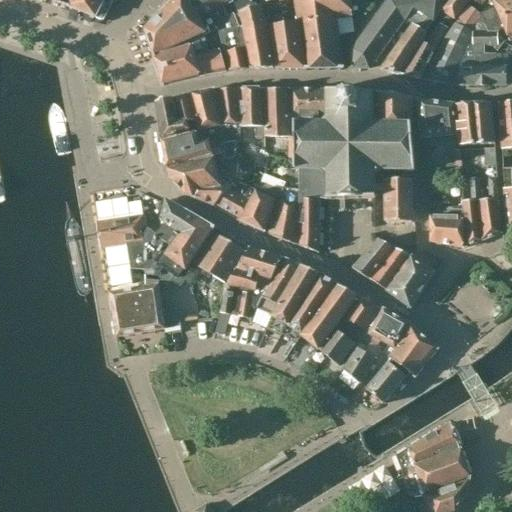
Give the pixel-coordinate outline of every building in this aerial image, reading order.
[(73,0),(69,8),(71,8),(71,11),(78,14),(81,12),(85,14),(85,17),(93,19),(95,18),(103,22),(114,0),(73,0)] [(174,0),(164,12),(163,11),(144,32),(153,59),(202,36),(218,30),(230,72),(251,70),(244,33),(245,33),(244,28),(241,23),(236,25),(233,17),(218,23),(213,11),(231,3),(229,0),(174,0)] [(254,9),(253,5),(250,0),(236,0),(231,3),(213,11),(218,23),(233,17),(236,25),(241,23),(238,14),(254,9)] [(350,0),(294,0),(296,10),(299,24),(305,70),(342,69),(335,19),(353,18),(350,0)] [(434,21),(441,11),(448,0),(405,0),(392,3),(356,52),(352,52),(352,69),(369,69),(413,7),(434,21)] [(448,0),(441,11),(454,20),(469,0),(448,0)] [(511,0),(492,0),(498,11),(485,16),(481,16),(470,7),(458,21),(473,28),(477,21),(485,26),(511,14),(511,0)] [(259,4),(253,5),(254,9),(238,14),(241,23),(244,28),(245,33),(244,33),(251,70),(273,70),(266,29),(259,4)] [(455,24),(472,33),(487,32),(498,32),(505,29),(510,42),(511,41),(511,14),(485,26),(477,21),(473,28),(458,21),(455,24)] [(276,70),(305,70),(299,24),(288,26),(270,29),(276,70)] [(424,82),(451,86),(467,47),(472,33),(455,24),(444,41),(424,82)] [(431,48),(421,44),(421,45),(421,44),(401,76),(421,81),(435,50),(448,30),(441,25),(430,44),(431,48)] [(381,71),(401,76),(421,44),(421,45),(421,44),(427,34),(413,26),(381,71)] [(504,44),(498,39),(498,32),(487,32),(472,33),(467,47),(451,86),(506,87),(505,68),(501,68),(501,55),(479,56),(479,47),(491,47),(498,52),(504,44)] [(226,73),(220,51),(208,54),(202,36),(153,59),(163,86),(163,87),(199,77),(226,73)] [(198,132),(205,130),(208,142),(209,147),(236,144),(241,142),(242,129),(240,129),(240,124),(238,90),(214,91),(189,96),(195,121),(198,132)] [(240,129),(242,129),(256,129),(256,138),(264,138),(264,128),(263,90),(238,90),(240,124),(240,129)] [(263,90),(265,128),(264,128),(264,138),(291,138),(290,119),(290,90),(263,90)] [(326,92),(290,90),(290,119),(309,119),(309,124),(323,124),(327,120),(326,92)] [(375,123),(373,123),(372,95),(326,92),(327,120),(323,124),(309,124),(295,124),(295,172),(299,172),(320,172),(327,175),(327,201),(339,201),(340,212),(350,212),(349,202),(374,199),(374,191),(385,191),(385,182),(408,181),(408,172),(414,172),(411,125),(375,123)] [(375,95),(375,123),(411,125),(411,100),(375,95)] [(187,123),(195,121),(189,96),(157,105),(163,141),(189,134),(187,123)] [(454,106),(417,101),(421,139),(457,136),(454,106)] [(511,103),(499,105),(502,149),(502,151),(511,150),(511,103)] [(455,106),(457,127),(493,124),(491,105),(455,106)] [(494,145),(493,124),(457,127),(459,147),(494,145)] [(162,143),(164,154),(167,169),(212,156),(209,147),(208,142),(198,145),(195,133),(162,143)] [(234,159),(236,144),(209,147),(212,156),(212,157),(213,157),(213,158),(168,170),(170,180),(186,196),(195,200),(196,194),(197,192),(219,187),(216,173),(225,171),(223,161),(234,159)] [(484,150),(485,166),(496,166),(495,150),(484,150)] [(448,169),(449,185),(462,185),(461,168),(448,169)] [(281,195),(279,201),(268,236),(296,247),(298,205),(299,172),(295,172),(295,173),(298,173),(297,191),(283,190),(285,183),(264,175),(259,190),(281,195)] [(319,202),(320,172),(299,172),(298,205),(296,247),(318,254),(319,202)] [(461,202),(462,211),(462,249),(500,234),(497,201),(496,179),(487,179),(488,201),(479,202),(478,180),(469,180),(470,202),(461,202)] [(411,181),(408,181),(385,182),(385,191),(385,223),(415,224),(414,212),(411,212),(411,181)] [(275,202),(255,193),(234,183),(230,190),(214,208),(238,222),(264,234),(275,202)] [(195,200),(214,208),(230,190),(225,187),(219,187),(197,192),(196,194),(195,200)] [(149,230),(144,229),(144,242),(142,249),(142,256),(141,271),(150,272),(162,271),(160,281),(168,282),(172,282),(180,288),(193,271),(188,268),(186,271),(214,229),(166,201),(161,221),(165,224),(157,236),(149,230)] [(447,213),(444,213),(444,202),(429,203),(430,218),(431,243),(462,249),(462,211),(447,211),(447,213)] [(130,271),(141,271),(142,256),(142,249),(144,242),(144,229),(144,216),(97,224),(101,249),(126,245),(130,271)] [(194,266),(225,284),(227,285),(246,252),(215,235),(194,266)] [(352,271),(369,281),(384,291),(407,256),(379,241),(352,271)] [(248,319),(250,307),(256,309),(264,294),(265,294),(282,260),(269,255),(248,249),(246,252),(227,285),(225,284),(220,307),(222,308),(215,332),(225,335),(229,316),(248,319)] [(410,257),(407,256),(384,291),(410,309),(434,273),(410,257)] [(256,309),(272,317),(300,268),(282,260),(265,294),(264,294),(256,309)] [(280,338),(282,335),(318,276),(300,267),(300,268),(272,317),(271,317),(274,318),(267,332),(280,338)] [(295,345),(301,337),(338,287),(318,276),(282,335),(295,345)] [(109,294),(113,316),(162,308),(158,286),(109,294)] [(301,337),(318,352),(357,297),(338,287),(301,337)] [(477,330),(491,315),(461,288),(447,304),(477,330)] [(345,356),(350,359),(356,349),(355,349),(358,344),(364,334),(380,310),(357,297),(318,352),(337,368),(345,356)] [(164,323),(164,318),(162,308),(113,316),(117,338),(165,330),(181,328),(180,323),(179,317),(175,317),(172,306),(165,307),(168,322),(164,323)] [(437,351),(409,327),(406,324),(380,310),(364,334),(381,343),(387,347),(382,354),(382,356),(389,361),(400,368),(414,379),(437,351)] [(356,349),(350,359),(342,372),(359,386),(372,367),(380,372),(389,361),(382,356),(382,354),(379,352),(380,350),(377,348),(381,343),(364,334),(358,344),(366,348),(363,353),(356,349)] [(382,405),(393,392),(404,378),(397,372),(400,368),(389,361),(380,372),(365,391),(382,405)] [(395,458),(402,476),(459,452),(459,451),(449,425),(395,458)] [(260,469),(262,475),(286,459),(282,452),(278,455),(278,458),(260,469)] [(416,500),(423,499),(467,483),(469,479),(459,452),(402,476),(399,491),(414,494),(413,500),(416,500)] [(456,511),(464,499),(467,483),(423,499),(427,511),(456,511)]
